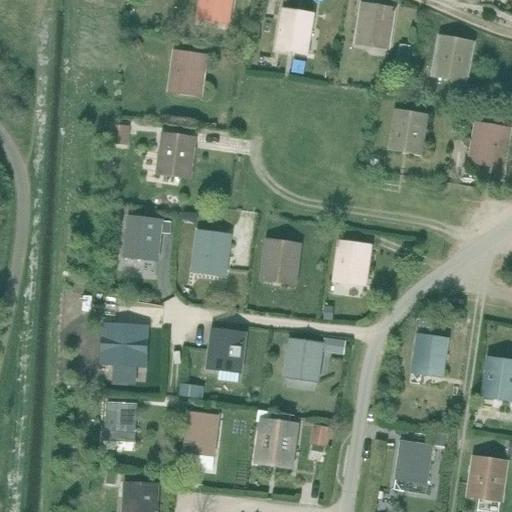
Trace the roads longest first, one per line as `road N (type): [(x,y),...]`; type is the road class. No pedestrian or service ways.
road 1 (track): [(503,230),(308,204),(274,191),(254,161),(256,133)]
road 2 (unclassified): [(0,360),(23,213),(22,184),(0,136)]
road 3 (track): [(175,307),(378,328)]
